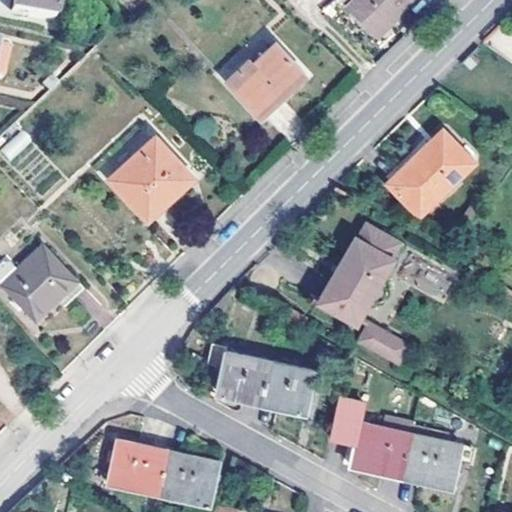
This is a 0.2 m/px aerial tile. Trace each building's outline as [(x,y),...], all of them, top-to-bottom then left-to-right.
[(57,0),(16,0),(14,10),(54,19),(57,0)] [(393,11),(397,15),(412,0),(353,0),(348,5),(373,31),(393,11)] [(393,11),(373,31),(379,37),(400,17),(397,15),(393,11)] [(250,59),(228,80),(261,116),(306,73),(276,41),(253,64),(250,59)] [(445,107),(446,104),(447,101),(446,98),(444,96),(441,95),(438,95),(436,96),(434,98),(433,101),(433,104),(434,107),(436,108),(439,109),(442,108),(445,107)] [(445,128),(393,181),(424,213),(476,160),(445,128)] [(11,160),(32,141),(23,130),(1,149),(11,160)] [(112,178),(149,217),(194,176),(158,135),(112,178)] [(395,260),(392,258),(383,253),(393,237),(368,223),(359,238),(356,236),(319,302),(358,325),(370,303),(375,305),(383,302),(387,294),(386,283),(383,281),(395,260)] [(383,253),(392,258),(401,243),(393,237),(383,253)] [(78,281),(45,245),(2,286),(36,322),(59,300),(78,281)] [(0,261),(0,278),(16,269),(8,257),(0,261)] [(85,288),(78,281),(59,300),(65,307),(85,288)] [(372,322),(361,341),(399,364),(410,344),(372,322)] [(207,360),(222,364),(225,350),(226,343),(212,340),(207,360)] [(218,388),(264,399),(274,360),(225,350),(222,364),(218,388)] [(274,360),(264,399),(308,408),(317,369),(274,360)] [(352,462),(403,474),(412,432),(362,420),(365,403),(339,397),(330,436),(356,442),(352,462)] [(412,432),(446,439),(448,428),(414,421),(412,432)] [(463,443),(446,439),(412,432),(403,474),(455,485),(458,470),(463,443)] [(107,479),(160,491),(168,450),(117,439),(107,479)] [(463,443),(458,470),(463,470),(464,459),(473,460),(475,445),(463,443)] [(209,502),(211,494),(218,461),(168,450),(160,491),(209,502)] [(239,511),(241,500),(211,494),(209,502),(206,511),(239,511)]
